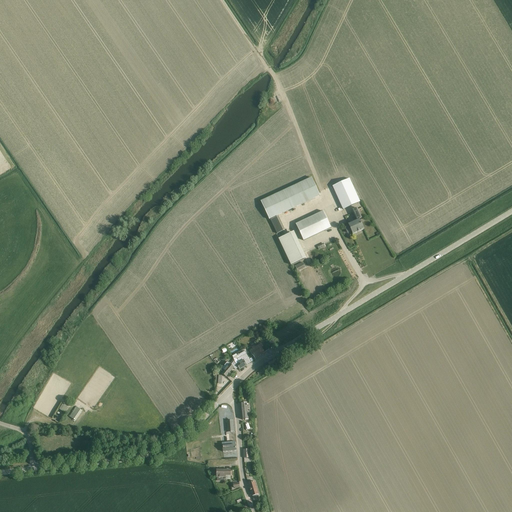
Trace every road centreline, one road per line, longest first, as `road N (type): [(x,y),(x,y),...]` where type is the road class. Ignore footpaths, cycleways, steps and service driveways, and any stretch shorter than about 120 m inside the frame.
road 1 (unclassified): [(225,395),(271,354),(511,211)]
road 2 (unclassified): [(33,469),(151,451),(191,430),(225,395)]
road 3 (unclassified): [(254,511),(237,411),(225,395)]
